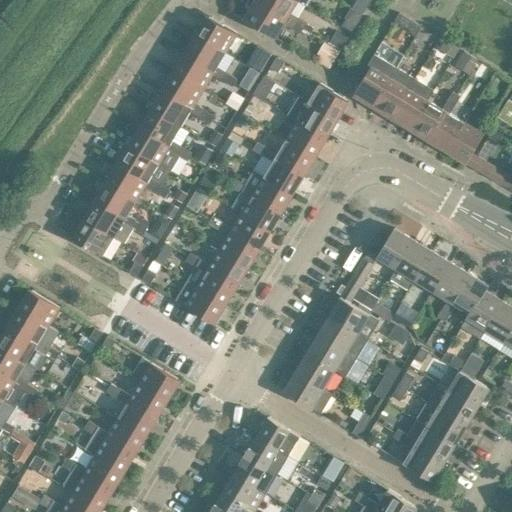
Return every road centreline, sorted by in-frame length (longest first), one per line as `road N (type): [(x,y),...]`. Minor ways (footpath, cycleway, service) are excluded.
road 1 (residential): [(231,373),(345,185),(370,167),(402,173),(511,236)]
road 2 (residential): [(0,235),(12,215),(38,210),(173,8),(199,0)]
road 3 (residential): [(456,511),(231,373)]
road 4 (residential): [(148,511),(231,373)]
